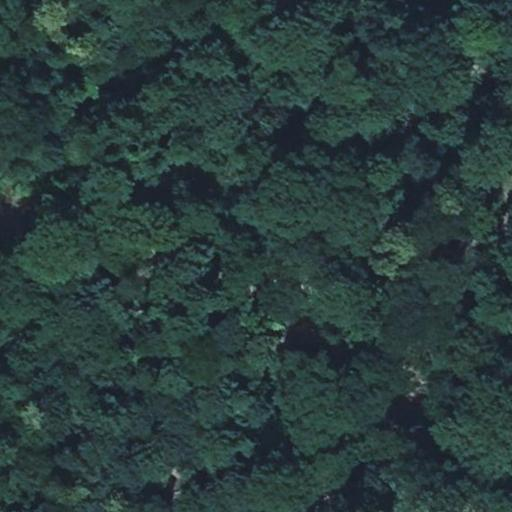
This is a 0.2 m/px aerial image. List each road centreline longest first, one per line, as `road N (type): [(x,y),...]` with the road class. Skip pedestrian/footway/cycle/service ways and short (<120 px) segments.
road 1 (track): [(356,0),(0,115)]
road 2 (track): [(448,0),(511,172)]
